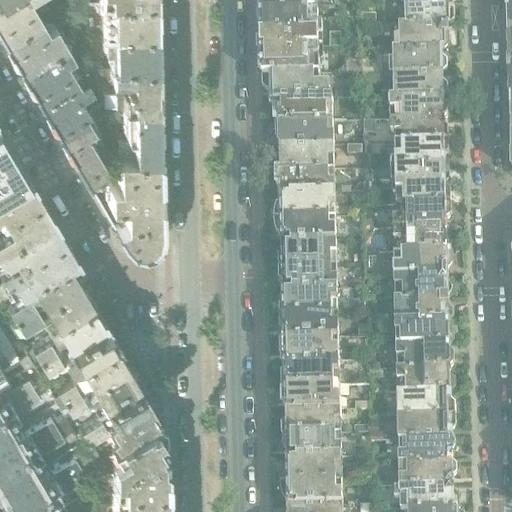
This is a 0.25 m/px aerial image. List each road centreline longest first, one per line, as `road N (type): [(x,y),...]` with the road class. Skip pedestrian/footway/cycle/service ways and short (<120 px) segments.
road 1 (residential): [(0,83),(118,281),(190,280)]
road 2 (residential): [(490,211),(496,511)]
road 3 (tertiary): [(184,0),(190,280)]
road 4 (tertiary): [(233,279),(229,0)]
road 5 (tertiary): [(239,511),(233,279)]
road 6 (tertiary): [(190,280),(197,511)]
road 7 (residential): [(486,0),(490,211)]
